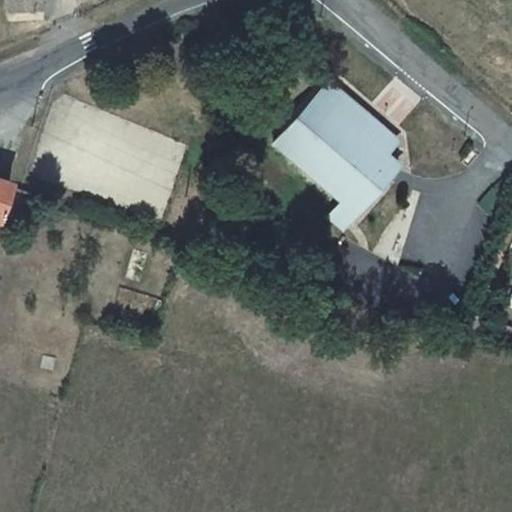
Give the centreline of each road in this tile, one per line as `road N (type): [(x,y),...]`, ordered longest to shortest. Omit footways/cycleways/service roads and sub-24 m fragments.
road 1 (unclassified): [(0,87),(206,0)]
road 2 (unclassified): [(504,140),(351,0)]
road 3 (unclassified): [(439,254),(504,140)]
